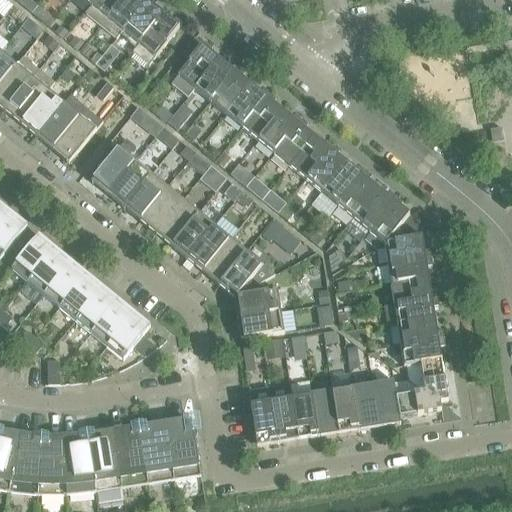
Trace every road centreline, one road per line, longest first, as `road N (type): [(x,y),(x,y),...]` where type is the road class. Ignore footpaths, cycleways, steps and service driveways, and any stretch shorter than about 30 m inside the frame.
road 1 (residential): [(511,441),(220,484),(204,374)]
road 2 (residential): [(204,374),(195,316),(0,153)]
road 3 (residential): [(511,243),(309,75)]
road 4 (residential): [(204,374),(68,403),(0,394)]
road 5 (residential): [(309,75),(355,21),(485,0)]
